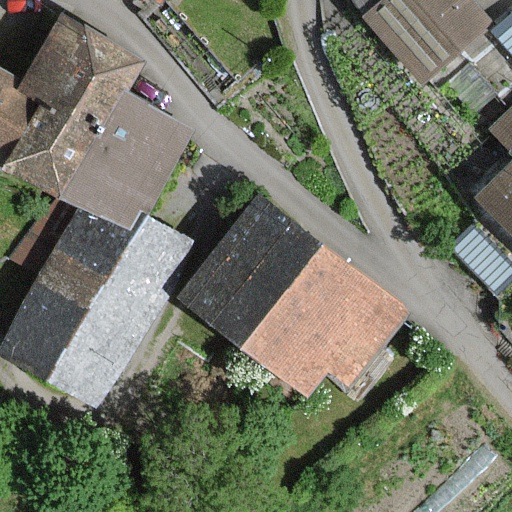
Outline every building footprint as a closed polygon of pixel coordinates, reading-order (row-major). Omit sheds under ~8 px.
[(362,0),(370,9),(364,13),(416,83),(493,26),(473,0),(362,0)] [(139,64),(58,19),(22,85),(44,97),(4,169),(63,202),(123,94),(139,64)] [(0,73),(0,166),(4,169),(44,97),(22,85),(0,73)] [(191,131),(123,94),(63,202),(79,210),(125,235),(137,213),(139,209),(147,212),(191,131)] [(511,156),(511,162),(475,200),(511,237),(511,108),(488,133),(511,156)] [(260,201),(185,299),(301,388),(318,366),(345,387),(403,310),(260,201)] [(0,356),(98,410),(190,243),(137,213),(125,235),(79,210),(0,353),(0,356)]
